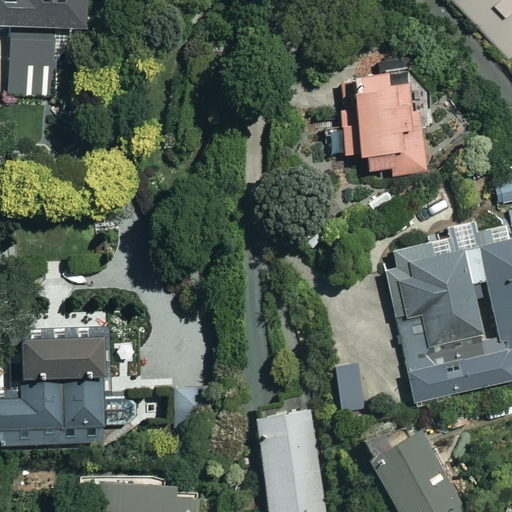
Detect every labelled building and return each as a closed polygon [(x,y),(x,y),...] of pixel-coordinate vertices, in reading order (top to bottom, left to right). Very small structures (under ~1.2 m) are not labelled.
[(84,0),(0,0),(0,26),(9,27),(8,95),(51,96),(52,30),(83,30),(84,0)] [(511,0),(453,0),(511,61),(511,60),(511,0)] [(409,105),(407,73),(349,77),(351,111),(336,112),(337,121),(327,122),(329,156),(364,154),(366,176),(425,173),(420,104),(409,105)] [(511,201),(511,180),(493,186),(499,206),(511,201)] [(511,225),(391,252),(395,267),(383,269),(413,403),(511,381),(511,225)] [(109,329),(18,331),(20,392),(0,392),(0,446),(102,443),(101,425),(128,425),(127,399),(111,399),(109,329)] [(323,511),(308,397),(285,400),(287,411),(254,416),(265,511),(323,511)] [(461,511),(417,431),(367,459),(396,511),(461,511)]
